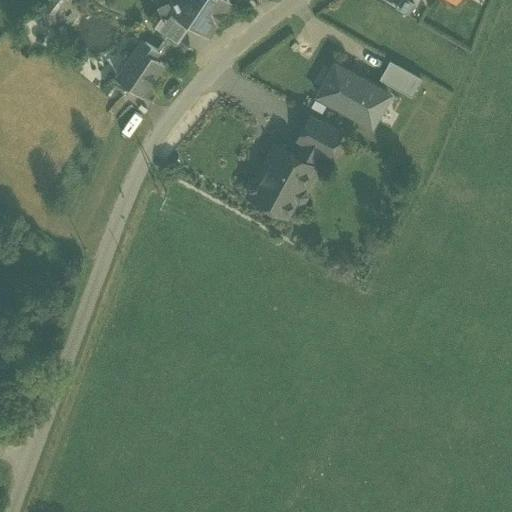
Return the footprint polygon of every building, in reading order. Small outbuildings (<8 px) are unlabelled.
[(230,0),(229,0),(174,0),(176,3),(173,8),(176,11),(194,23),(202,28),(208,21),(213,25),(230,0)] [(194,23),(176,11),(171,18),(164,17),(156,27),(180,44),(194,23)] [(398,28),(370,12),(355,40),(393,62),(407,69),(415,54),(391,40),(398,28)] [(144,41),(118,79),(140,94),(162,63),(153,57),(157,50),(144,41)] [(407,69),(393,62),(388,72),(417,89),(422,78),(407,69)] [(388,93),(334,63),(316,94),(370,125),(388,93)] [(340,132),(308,114),(296,138),(303,142),(317,150),(327,155),(340,132)] [(296,155),(274,143),(256,178),(255,177),(249,179),(246,185),(247,190),(248,191),(247,194),(285,214),(294,198),(297,200),(303,198),(305,194),(304,189),(300,187),(312,164),(310,163),(317,150),(303,142),(296,155)]
